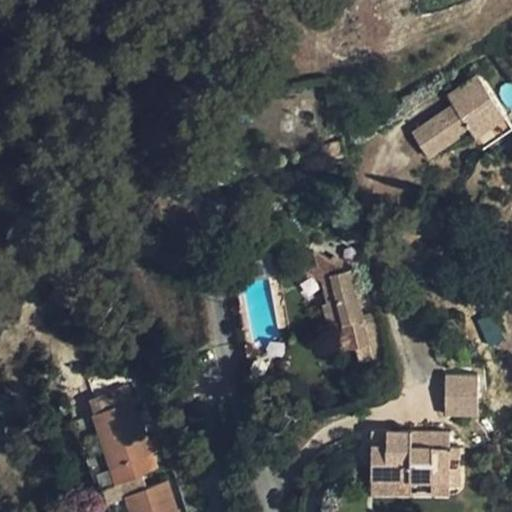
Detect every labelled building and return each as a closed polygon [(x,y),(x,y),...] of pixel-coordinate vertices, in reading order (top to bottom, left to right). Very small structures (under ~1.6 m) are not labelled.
[(481,0),(404,0),(339,31),(330,96),(483,21),(481,0)] [(343,0),(341,28),(399,0),(343,0)] [(481,76),(451,96),(456,103),(462,112),(450,119),(445,110),(413,131),(429,157),(461,136),(459,133),(471,125),(479,137),(508,117),(481,76)] [(456,103),(445,110),(450,119),(462,112),(456,103)] [(511,123),(508,117),(479,137),(486,148),(511,130),(511,123)] [(349,337),(357,335),(357,333),(363,326),(360,317),(359,309),(349,269),(344,270),(316,244),(302,259),(322,278),(327,299),(325,300),(332,329),(346,326),(349,337)] [(357,335),(364,359),(365,359),(383,353),(384,353),(376,312),(375,305),(359,309),(360,317),(363,326),(357,333),(357,335)] [(365,359),(371,380),(384,376),(389,375),(383,353),(365,359)] [(444,375),(445,418),(478,417),(478,374),(444,375)] [(95,398),(99,412),(130,402),(126,388),(95,398)] [(130,402),(99,412),(93,414),(116,483),(129,479),(156,470),(158,470),(153,454),(149,444),(135,400),(130,402)] [(450,466),(450,456),(461,456),(462,444),(450,444),(450,429),(388,429),(388,444),(373,444),(372,477),(411,476),(411,490),(432,490),(432,485),(450,485),(450,466)] [(156,441),(149,444),(153,454),(160,452),(156,441)] [(460,466),(450,466),(450,485),(460,485),(460,466)] [(129,479),(135,493),(163,483),(156,470),(129,479)] [(411,494),(411,490),(411,476),(372,477),(372,494),(411,494)] [(163,483),(135,493),(127,495),(132,511),(177,511),(168,481),(163,483)] [(449,494),(450,485),(432,485),(432,490),(432,494),(449,494)]
